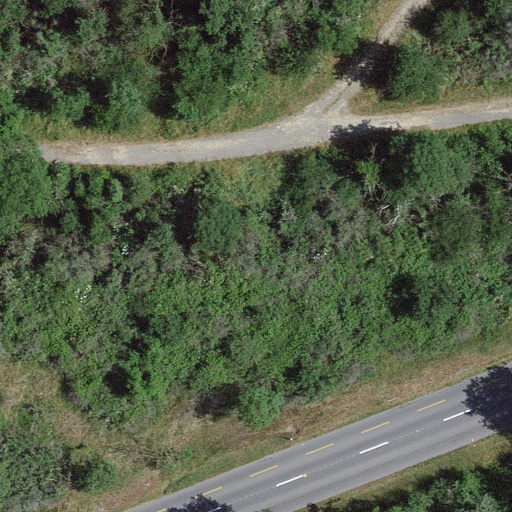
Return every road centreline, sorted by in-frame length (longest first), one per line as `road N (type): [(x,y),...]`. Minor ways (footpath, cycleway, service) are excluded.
road 1 (track): [(511,120),(136,162),(0,162)]
road 2 (tertiary): [(222,511),(511,400)]
road 3 (track): [(401,0),(306,144)]
